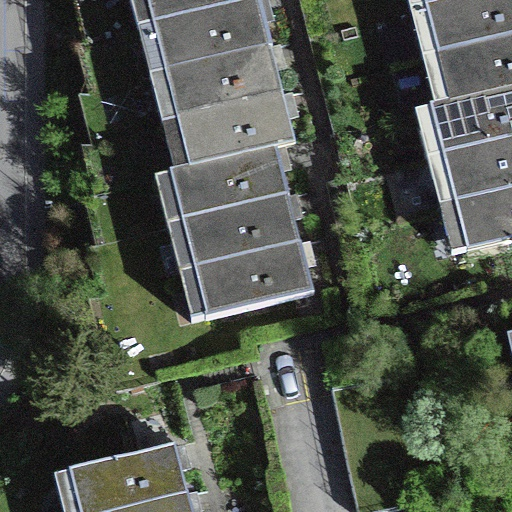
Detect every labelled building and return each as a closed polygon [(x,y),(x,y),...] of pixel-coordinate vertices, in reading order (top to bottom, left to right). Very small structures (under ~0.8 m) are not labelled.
[(149,78),(270,48),(257,0),(255,0),(162,24),(137,30),(149,78)] [(156,0),(162,24),(255,0),(156,0)] [(511,0),(455,0),(435,5),(447,54),(511,37),(511,0)] [(511,37),(447,54),(460,102),(511,88),(511,37)] [(187,119),(282,95),(270,48),(149,78),(161,125),(187,119)] [(426,162),(453,155),(511,140),(511,88),(460,102),(413,114),(426,162)] [(282,95),(187,119),(199,169),(276,149),(294,145),(282,95)] [(511,190),(511,140),(453,155),(466,203),(511,190)] [(190,221),(288,196),(276,149),(199,169),(178,174),(190,221)] [(511,243),(511,190),(466,203),(479,252),(511,243)] [(203,269),(300,244),(288,196),(190,221),(203,269)] [(300,244),(203,269),(215,319),(313,295),(300,244)] [(393,378),(333,392),(340,424),(399,410),(393,378)] [(399,410),(340,424),(346,454),(406,442),(399,410)] [(406,442),(346,454),(351,483),(411,471),(406,442)] [(88,511),(116,511),(187,495),(176,448),(79,472),(88,511)] [(411,471),(351,483),(357,511),(380,511),(418,504),(411,471)] [(191,511),(187,495),(116,511),(191,511)]
